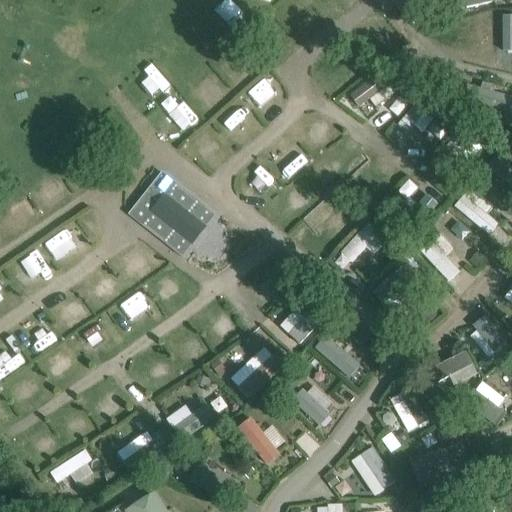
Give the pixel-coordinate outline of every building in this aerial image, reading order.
[(326,50),(312,65),(330,82),(345,66),(326,50)] [(352,95),(362,108),(366,104),(381,123),(393,113),(387,106),(400,95),(381,72),(352,95)] [(249,100),(265,115),(279,101),(263,86),(249,100)] [(390,109),(399,116),(409,103),(400,96),(390,109)] [(403,120),(420,135),(439,114),(421,99),(403,120)] [(239,104),(225,123),(245,137),(258,117),(239,104)] [(72,181),(82,177),(73,156),(63,161),(72,181)] [(35,200),(55,193),(47,172),(27,179),(35,200)] [(161,175),(127,217),(180,260),(191,247),(193,249),(206,232),(204,230),(214,217),(161,175)] [(484,232),(492,221),(466,204),(458,215),(484,232)] [(372,222),(339,251),(354,268),(387,239),(372,222)] [(451,282),(464,269),(439,243),(426,255),(451,282)] [(17,264),(28,280),(44,269),(33,254),(17,264)] [(411,261),(373,287),(389,310),(427,284),(411,261)] [(131,320),(145,315),(139,298),(125,303),(131,320)] [(283,326),(302,343),(322,320),(303,303),(283,326)] [(487,312),(470,325),(491,355),(509,343),(487,312)] [(368,372),(336,342),(324,355),(357,384),(368,372)] [(231,379),(251,399),(286,365),(266,345),(231,379)] [(452,384),(478,374),(469,352),(443,362),(452,384)] [(393,398),(408,432),(431,422),(416,388),(393,398)] [(188,405),(166,418),(172,427),(193,414),(188,405)] [(275,425),(267,431),(254,416),(240,427),(268,463),(291,444),(275,425)] [(117,452),(128,469),(160,448),(149,431),(117,452)] [(461,441),(411,459),(421,488),(472,470),(461,441)] [(372,496),(396,484),(376,447),(353,460),(372,496)] [(57,481),(71,473),(77,483),(95,472),(84,452),(51,471),(57,481)] [(228,499),(236,482),(198,464),(190,481),(228,499)] [(172,511),(162,493),(127,511),(172,511)] [(344,511),(345,504),(330,503),(329,511),(344,511)]
